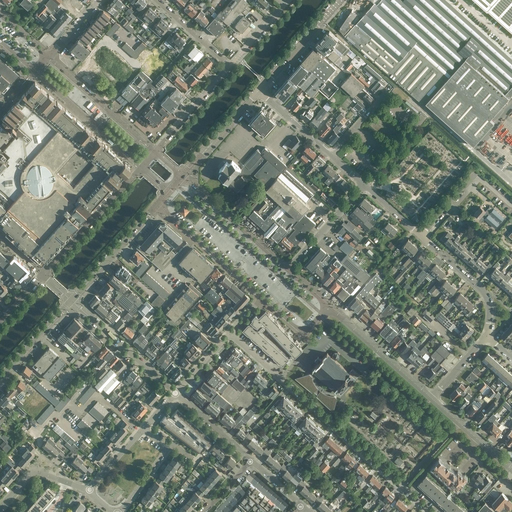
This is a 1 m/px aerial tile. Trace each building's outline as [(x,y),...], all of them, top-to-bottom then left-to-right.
[(33,4),(30,1),(30,0),(22,0),(20,3),(28,10),(33,4)] [(38,19),(43,13),(46,9),(50,14),(56,8),(55,8),(62,0),(48,0),(45,4),(44,4),(34,15),(38,19)] [(79,10),(85,3),(82,0),(77,0),(73,4),(79,10)] [(119,0),(112,0),(112,1),(121,9),(124,5),(122,4),(123,3),(119,0)] [(143,0),(136,8),(139,11),(146,3),(143,0)] [(208,10),(211,6),(203,0),(199,4),(204,8),(205,7),(208,10)] [(244,17),(252,7),(245,0),(231,0),(222,11),(221,10),(218,13),(217,14),(228,25),(239,35),(250,22),(244,17)] [(255,0),(255,1),(258,4),(257,5),(259,7),(260,6),(263,8),(268,3),(265,0),(255,0)] [(511,59),(446,0),(404,0),(403,1),(401,0),(371,0),(374,3),(367,11),(354,5),(351,11),(352,12),(341,28),(340,30),(344,34),(345,35),(345,36),(424,105),(425,103),(473,145),(494,122),(490,119),(511,93),(511,59)] [(511,0),(477,0),(511,30),(511,0)] [(121,9),(112,1),(109,4),(115,9),(117,7),(120,10),(121,9)] [(115,9),(109,4),(106,8),(109,11),(110,12),(116,17),(119,13),(115,9)] [(184,10),(188,13),(195,5),(193,7),(189,4),(184,10)] [(195,5),(188,13),(192,17),(197,11),(196,10),(198,7),(195,5)] [(143,8),(136,16),(143,22),(153,10),(149,7),(146,10),(143,8)] [(143,22),(149,27),(156,19),(153,17),(156,14),(153,10),(143,22)] [(197,22),(203,15),(204,14),(201,10),(194,18),(197,22)] [(102,36),(97,32),(110,17),(106,14),(107,14),(103,11),(100,15),(99,14),(99,15),(93,22),(92,22),(93,23),(86,30),(85,29),(85,30),(86,30),(79,38),(79,37),(78,37),(79,38),(75,42),(77,43),(76,44),(74,44),(69,49),(76,56),(78,54),(83,59),(92,49),(88,45),(91,42),(90,40),(96,33),(100,38),(102,36)] [(49,29),(52,31),(57,35),(72,18),(65,12),(49,29)] [(43,13),(38,19),(42,22),(47,17),(46,16),(47,15),(46,13),(45,15),(43,13)] [(51,14),(42,23),(48,28),(56,19),(51,14)] [(206,27),(217,37),(228,25),(217,14),(214,18),(206,27)] [(204,16),(203,15),(197,22),(203,27),(209,20),(204,16)] [(128,22),(123,17),(119,22),(124,26),(125,26),(128,23),(128,22)] [(156,19),(149,27),(155,32),(165,21),(161,18),(158,21),(156,19)] [(155,32),(161,38),(167,30),(165,28),(168,24),(165,21),(155,32)] [(111,37),(120,26),(116,22),(106,33),(111,37)] [(350,49),(329,31),(324,37),(324,36),(321,40),(316,46),(325,54),(337,64),(343,70),(346,66),(342,63),(340,60),(342,58),(340,56),(343,54),(344,55),(350,49)] [(172,46),(180,36),(176,32),(172,37),(169,35),(165,40),(172,46)] [(145,43),(148,40),(142,35),(140,36),(138,34),(137,36),(145,43)] [(185,40),(180,36),(172,46),(171,47),(175,51),(177,50),(179,52),(183,47),(181,45),(185,40)] [(135,59),(146,46),(142,42),(135,51),(126,43),(122,47),(135,59)] [(197,60),(203,53),(194,46),(187,53),(188,54),(194,60),(195,59),(197,60)] [(336,69),(313,49),(301,63),(324,83),(318,89),(329,99),(339,88),(328,78),(336,69)] [(213,63),(206,56),(203,53),(197,60),(199,62),(200,61),(208,68),(213,63)] [(356,55),(350,62),(358,68),(364,61),(357,55),(357,56),(356,55)] [(196,61),(193,64),(204,73),(208,69),(201,63),(200,65),(198,64),(199,63),(196,61)] [(204,73),(193,64),(192,63),(192,64),(193,65),(192,66),(189,64),(188,65),(188,64),(183,69),(188,73),(190,70),(191,71),(193,70),(194,71),(194,72),(200,78),(204,73)] [(324,83),(301,63),(289,76),(301,87),(304,90),(312,97),(318,89),(324,83)] [(4,64),(0,68),(0,72),(11,83),(12,82),(19,75),(7,65),(7,66),(4,64)] [(378,81),(376,79),(380,75),(372,68),(367,64),(364,68),(375,78),(372,82),(380,90),(384,86),(385,84),(380,79),(379,81),(378,81)] [(184,81),(179,76),(180,75),(173,69),(169,73),(168,72),(165,75),(186,94),(191,88),(185,82),(184,81)] [(125,97),(145,75),(141,71),(121,93),(125,97)] [(0,88),(4,92),(11,83),(0,72),(0,88)] [(364,85),(358,79),(351,73),(341,85),(354,96),(358,92),(369,102),(373,98),(362,88),(364,85)] [(173,86),(161,74),(154,83),(161,90),(162,89),(166,93),(173,86)] [(198,80),(193,75),(191,74),(188,76),(185,79),(186,79),(187,81),(193,86),(198,80)] [(145,75),(125,97),(129,101),(141,88),(140,87),(145,81),(148,77),(145,75)] [(380,90),(372,82),(369,85),(360,76),(358,79),(364,85),(367,88),(370,85),(372,88),(371,88),(377,94),(380,90)] [(297,85),(288,77),(275,92),(284,100),(297,85)] [(149,95),(153,99),(154,97),(161,90),(154,83),(151,80),(139,93),(131,102),(139,109),(141,108),(143,110),(150,102),(147,99),(147,100),(145,99),(149,95)] [(3,155),(6,158),(5,159),(4,160),(9,164),(0,173),(0,191),(2,190),(9,196),(5,201),(9,204),(0,214),(0,224),(8,231),(10,233),(42,262),(49,255),(53,250),(56,252),(80,224),(78,222),(85,215),(92,208),(93,209),(94,207),(95,208),(113,188),(112,187),(114,186),(121,178),(120,178),(124,173),(125,174),(130,168),(124,162),(119,158),(116,156),(117,155),(114,153),(108,147),(105,145),(104,145),(102,143),(103,143),(96,137),(96,138),(91,133),(91,132),(85,127),(83,125),(77,119),(76,119),(71,115),(65,109),(63,107),(57,102),(56,102),(54,100),(48,94),(40,88),(41,87),(35,82),(29,88),(25,93),(21,97),(18,101),(15,105),(14,104),(2,118),(4,119),(2,122),(10,129),(14,132),(17,135),(18,133),(20,135),(16,138),(15,137),(0,153),(0,156),(1,157),(3,155)] [(173,86),(166,93),(177,103),(178,102),(185,94),(174,85),(173,86)] [(177,103),(166,93),(162,89),(161,90),(154,97),(159,102),(170,111),(171,110),(173,108),(174,109),(176,107),(175,106),(177,103)] [(291,107),(294,109),(293,109),(295,110),(296,110),(296,111),(302,105),(299,103),(302,99),(298,96),(297,98),(298,98),(294,103),(291,107)] [(159,102),(154,97),(153,99),(154,100),(142,113),(157,126),(170,111),(159,102)] [(312,107),(317,101),(313,97),(311,100),(312,101),(309,105),(312,107)] [(364,108),(365,106),(355,97),(353,99),(364,108)] [(319,120),(328,111),(332,106),(327,102),(317,113),(318,114),(309,123),(315,128),(321,122),(319,120)] [(359,111),(363,108),(357,103),(354,106),(359,111)] [(262,108),(249,122),(266,137),(277,124),(279,123),(262,108)] [(307,121),(312,116),(310,114),(311,113),(310,111),(308,113),(305,110),(300,115),(307,121)] [(343,113),(342,114),(341,113),(336,118),(337,119),(335,122),(337,124),(344,116),(345,115),(343,113)] [(140,119),(147,126),(151,122),(143,115),(140,119)] [(331,128),(329,126),(331,124),(328,121),(326,123),(326,124),(319,132),(324,136),(331,128)] [(335,130),(327,139),(333,144),(342,133),(338,130),(343,124),(340,121),(333,129),(335,130)] [(1,125),(0,125),(0,134),(8,141),(13,136),(1,125)] [(292,141),(289,139),(283,146),(285,148),(287,146),(289,144),(295,149),(302,142),(296,136),(292,141)] [(302,152),(304,154),(303,155),(300,158),(303,161),(312,150),(307,146),(302,152)] [(264,152),(263,154),(280,170),(281,171),(282,170),(286,165),(270,151),(265,147),(262,151),(264,152)] [(266,185),(280,170),(263,154),(258,150),(245,164),(244,165),(243,165),(241,167),(242,167),(241,169),(232,161),(229,164),(227,162),(220,169),(222,172),(219,175),(228,183),(229,183),(238,191),(248,180),(242,175),(245,174),(247,174),(247,175),(249,175),(249,174),(251,174),(256,176),(256,175),(266,185)] [(316,154),(312,150),(303,161),(305,163),(309,158),(311,160),(316,154)] [(0,214),(9,204),(5,201),(9,196),(2,190),(0,191),(0,173),(9,164),(4,160),(5,159),(6,158),(3,155),(1,157),(0,156),(0,214)] [(318,156),(311,164),(312,164),(305,172),(309,175),(316,168),(317,169),(319,170),(326,163),(318,156)] [(328,185),(334,178),(337,176),(334,173),(336,172),(328,165),(323,172),(329,177),(325,182),(328,185)] [(309,186),(297,175),(287,166),(271,183),(293,203),(303,213),(309,206),(306,203),(316,192),(309,186)] [(351,185),(344,180),(344,179),(343,178),(342,178),(338,174),(334,179),(340,184),(339,184),(346,190),(351,185)] [(314,181),(310,185),(309,186),(316,192),(320,187),(314,181)] [(271,183),(243,214),(263,232),(265,229),(266,230),(264,233),(266,234),(276,223),(281,217),(293,203),(271,183)] [(332,206),(335,202),(330,196),(328,198),(327,197),(327,196),(323,192),(320,195),(332,206)] [(321,205),(324,202),(316,194),(313,197),(321,205)] [(364,199),(359,205),(366,212),(365,213),(368,217),(366,219),(369,221),(373,217),(371,215),(371,212),(368,210),(372,206),(364,199)] [(276,223),(266,234),(268,236),(270,234),(278,241),(303,213),(293,203),(281,217),(276,223)] [(182,208),(180,211),(185,215),(186,214),(187,212),(190,210),(184,206),(182,208)] [(369,221),(366,219),(368,217),(365,213),(357,207),(350,215),(354,218),(352,220),(357,225),(359,223),(367,230),(372,225),(369,222),(369,221)] [(501,222),(504,218),(494,209),(493,210),(490,207),(486,211),(481,207),(475,214),(480,218),(483,215),(486,218),(485,219),(495,228),(499,223),(500,222),(501,222)] [(295,246),(315,224),(304,214),(293,226),(296,228),(291,234),(289,232),(279,242),(288,250),(293,244),(295,246)] [(467,225),(471,221),(469,219),(464,215),(461,219),(465,223),(467,225)] [(474,226),(476,225),(471,221),(467,225),(469,227),(472,229),(474,226)] [(140,244),(138,245),(136,248),(163,271),(178,253),(177,251),(175,253),(171,250),(182,237),(165,222),(164,223),(162,223),(160,222),(141,244),(140,244)] [(357,240),(361,236),(354,229),(354,228),(348,223),(346,224),(344,222),(336,231),(342,236),(346,230),(354,238),(357,240)] [(383,228),(387,232),(393,226),(389,222),(383,228)] [(393,226),(387,232),(392,236),(397,230),(393,226)] [(442,239),(445,242),(450,246),(458,236),(456,238),(455,238),(448,232),(442,239)] [(458,236),(450,246),(454,250),(461,242),(458,240),(460,238),(458,236)] [(406,252),(413,244),(409,240),(402,247),(406,252)] [(348,254),(354,248),(346,241),(340,248),(348,254)] [(461,242),(454,250),(459,254),(464,247),(465,246),(467,244),(464,242),(462,244),(461,242)] [(0,271),(2,270),(5,266),(12,258),(12,255),(3,247),(0,244),(0,271)] [(418,248),(413,244),(406,252),(411,256),(418,248)] [(393,258),(394,256),(400,250),(398,247),(390,256),(393,258)] [(464,247),(459,254),(463,258),(470,250),(469,250),(469,251),(464,247)] [(212,264),(194,248),(193,250),(191,249),(178,263),(199,282),(212,267),(210,266),(212,264)] [(326,253),(320,248),(311,258),(319,265),(317,263),(326,253)] [(352,258),(357,252),(353,249),(348,255),(352,258)] [(372,258),(375,255),(369,249),(366,253),(372,258)] [(149,265),(145,262),(144,262),(141,260),(144,257),(136,250),(129,258),(137,264),(139,263),(142,265),(135,273),(139,277),(149,265)] [(470,250),(463,258),(467,262),(474,254),(470,250)] [(417,261),(420,264),(427,256),(422,252),(414,261),(416,262),(417,261)] [(347,254),(340,261),(347,267),(354,273),(358,277),(364,282),(370,275),(347,254)] [(360,254),(356,259),(363,265),(367,260),(360,254)] [(474,254),(467,262),(472,266),(481,256),(480,256),(478,258),(474,254)] [(330,266),(333,262),(334,262),(329,257),(330,256),(328,255),(320,264),(323,267),(322,267),(323,268),(324,269),(327,264),(330,266)] [(420,264),(418,266),(423,270),(429,264),(432,261),(427,256),(424,259),(420,264)] [(481,256),(472,266),(476,270),(483,262),(480,260),(482,258),(481,256)] [(403,264),(400,268),(402,270),(411,260),(409,257),(403,264)] [(12,258),(5,266),(10,271),(19,279),(25,272),(26,271),(25,268),(25,267),(15,259),(14,260),(12,258)] [(311,258),(308,261),(305,265),(313,272),(316,268),(319,265),(311,258)] [(336,278),(337,278),(346,267),(347,267),(340,261),(337,258),(334,262),(333,262),(330,266),(327,270),(328,271),(321,279),(322,280),(327,285),(335,277),(336,278)] [(411,260),(402,270),(394,280),(395,281),(397,282),(400,279),(398,278),(399,277),(400,278),(408,269),(414,262),(411,260)] [(483,262),(476,270),(481,274),(485,269),(487,271),(492,265),(489,263),(487,266),(483,262)] [(490,275),(494,279),(500,272),(501,272),(501,271),(496,267),(499,265),(496,262),(491,268),(494,270),(490,275)] [(432,278),(435,275),(441,269),(436,264),(427,274),(425,272),(419,279),(417,282),(419,283),(421,280),(422,281),(425,277),(427,278),(430,281),(431,280),(432,278)] [(326,271),(324,269),(323,268),(322,267),(320,265),(314,273),(316,275),(320,278),(326,271)] [(5,266),(2,270),(7,275),(10,271),(5,266)] [(131,273),(128,272),(129,271),(128,271),(124,268),(124,267),(124,268),(122,266),(122,267),(121,268),(120,267),(115,273),(116,273),(124,280),(124,281),(129,275),(131,273)] [(335,292),(347,279),(348,280),(351,276),(354,273),(347,267),(346,267),(337,278),(329,287),(335,292)] [(216,268),(210,275),(213,277),(213,278),(219,271),(216,268)] [(441,269),(435,275),(440,280),(446,273),(441,269)] [(423,270),(417,277),(419,279),(425,272),(423,270)] [(222,273),(219,271),(213,278),(213,277),(211,279),(212,280),(210,282),(210,281),(208,284),(211,287),(214,284),(213,284),(216,281),(216,280),(222,273)] [(499,283),(505,276),(505,275),(501,272),(500,272),(494,279),(499,283)] [(336,293),(340,297),(358,277),(354,273),(351,276),(348,280),(336,293)] [(358,312),(366,304),(361,300),(373,287),(375,289),(383,279),(379,276),(376,273),(367,283),(357,295),(356,295),(352,300),(348,304),(352,307),(353,308),(355,309),(358,312)] [(509,280),(511,278),(507,273),(505,275),(505,276),(499,283),(503,287),(509,280)] [(11,288),(17,281),(10,275),(4,281),(11,288)] [(118,288),(124,293),(124,294),(127,296),(128,297),(131,292),(132,291),(113,275),(109,280),(118,288)] [(208,284),(210,281),(210,282),(212,280),(211,279),(213,277),(210,275),(205,281),(201,286),(203,288),(207,291),(209,289),(211,288),(211,287),(208,284)] [(225,276),(217,284),(224,291),(232,282),(225,276)] [(358,277),(340,297),(344,300),(350,294),(352,295),(353,296),(361,287),(358,285),(355,289),(351,286),(356,281),(361,286),(364,282),(358,277)] [(446,291),(451,285),(446,280),(439,289),(437,287),(432,293),(435,296),(438,292),(440,293),(442,291),(444,293),(446,291)] [(511,282),(509,280),(503,287),(508,291),(511,286),(511,282)] [(110,293),(114,288),(107,282),(103,287),(107,290),(110,293)] [(430,294),(439,284),(437,282),(428,292),(430,294)] [(168,305),(167,306),(167,307),(164,311),(175,321),(198,295),(201,298),(203,295),(190,283),(188,286),(185,283),(185,284),(187,286),(184,288),(185,288),(184,289),(183,288),(182,290),(183,290),(182,291),(177,297),(177,298),(176,297),(174,298),(175,299),(169,306),(168,305)] [(238,288),(233,283),(225,292),(235,301),(243,292),(238,288)] [(408,292),(412,288),(407,283),(403,288),(408,292)] [(457,289),(455,288),(456,287),(453,284),(452,285),(451,285),(446,291),(448,294),(445,297),(446,299),(443,303),(446,305),(451,299),(449,298),(457,289)] [(382,297),(385,299),(388,296),(393,291),(396,287),(394,286),(391,289),(390,288),(382,297)] [(111,294),(110,293),(107,290),(103,287),(98,292),(104,297),(102,299),(109,305),(111,307),(111,306),(111,307),(113,304),(107,299),(111,294)] [(211,288),(209,289),(204,295),(213,304),(220,296),(211,288)] [(164,289),(159,295),(165,299),(170,293),(164,289)] [(141,301),(131,292),(128,297),(133,302),(138,306),(137,306),(140,308),(144,303),(141,301)] [(363,300),(368,304),(373,309),(380,302),(379,301),(382,298),(378,294),(375,297),(370,293),(363,300)] [(452,298),(451,299),(446,305),(444,307),(449,310),(454,304),(457,307),(466,297),(466,296),(465,297),(461,293),(455,300),(452,298)] [(127,322),(128,321),(129,320),(132,317),(140,308),(137,306),(138,306),(133,302),(128,297),(127,296),(124,294),(117,301),(119,303),(123,306),(126,309),(127,310),(129,312),(128,313),(127,312),(121,319),(114,326),(119,331),(124,325),(127,322)] [(237,311),(249,298),(246,294),(237,304),(236,303),(233,307),(237,311)] [(94,307),(100,300),(95,295),(88,303),(94,307)] [(157,309),(165,300),(159,295),(151,304),(157,309)] [(215,302),(218,304),(219,305),(224,300),(220,296),(215,302)] [(466,297),(457,307),(459,308),(461,306),(463,308),(470,301),(466,298),(467,297),(466,297)] [(393,314),(399,307),(401,304),(394,298),(392,300),(392,301),(389,304),(385,308),(371,324),(378,330),(385,322),(381,318),(383,315),(385,317),(388,314),(391,316),(393,314)] [(144,323),(156,310),(146,301),(138,310),(144,315),(140,320),(144,323)] [(472,311),(476,307),(470,301),(463,308),(467,312),(465,314),(467,316),(468,315),(469,316),(473,312),(472,311)] [(201,311),(205,307),(199,302),(196,306),(201,311)] [(94,308),(99,312),(103,307),(99,303),(94,308)] [(225,311),(225,310),(223,308),(219,305),(218,304),(214,309),(219,313),(221,311),(223,313),(224,314),(223,315),(228,321),(232,317),(226,312),(225,311)] [(367,321),(371,324),(385,308),(381,304),(377,308),(371,315),(366,310),(363,314),(359,318),(365,323),(367,321)] [(103,307),(99,312),(103,316),(111,307),(109,305),(106,309),(103,307)] [(104,317),(108,320),(118,308),(114,305),(112,308),(111,307),(111,308),(111,309),(104,317)] [(225,306),(223,308),(225,310),(225,311),(226,312),(232,317),(237,311),(233,307),(232,306),(229,309),(225,306)] [(411,317),(414,314),(417,311),(412,306),(406,312),(411,317)] [(118,308),(108,320),(111,323),(122,311),(118,308)] [(228,321),(222,316),(221,318),(219,317),(219,316),(217,315),(219,313),(214,309),(211,313),(213,315),(224,325),(228,321)] [(257,315),(244,330),(247,333),(283,366),(289,359),(260,332),(261,330),(262,331),(265,327),(266,325),(293,353),(291,354),(291,355),(292,356),(290,358),(292,360),(294,358),(295,356),(296,356),(303,350),(300,346),(301,345),(296,340),(295,341),(269,314),(265,311),(259,316),(257,315)] [(435,317),(432,314),(428,311),(424,315),(423,316),(430,322),(435,317)] [(440,311),(435,317),(442,323),(447,318),(440,311)] [(213,315),(211,313),(215,317),(212,320),(221,329),(224,325),(213,315)] [(416,326),(421,321),(414,315),(409,321),(411,323),(412,322),(416,326)] [(179,329),(181,330),(182,331),(191,321),(196,325),(201,329),(203,327),(193,318),(191,320),(189,319),(179,329)] [(380,332),(383,335),(395,321),(392,318),(380,332)] [(75,319),(64,330),(73,338),(83,326),(75,319)] [(464,320),(462,323),(460,325),(463,328),(470,335),(474,330),(467,324),(467,323),(464,320)] [(395,321),(383,335),(386,338),(396,327),(393,325),(394,323),(395,324),(397,322),(395,321)] [(214,337),(219,331),(210,323),(205,328),(214,337)] [(427,332),(429,329),(422,323),(419,326),(427,332)] [(138,331),(141,333),(143,332),(148,327),(144,324),(138,331)] [(457,326),(454,324),(449,329),(452,332),(457,326)] [(133,333),(135,330),(130,325),(127,328),(126,327),(121,332),(129,339),(134,333),(133,333)] [(470,335),(463,328),(460,325),(458,328),(461,330),(458,333),(460,334),(460,335),(461,336),(462,336),(466,339),(470,335)] [(98,339),(83,326),(73,338),(79,343),(85,348),(91,354),(102,343),(98,339)] [(396,327),(386,338),(389,341),(399,330),(396,327)] [(404,338),(402,336),(403,334),(402,333),(404,331),(402,328),(396,334),(398,336),(392,342),(396,347),(404,338)] [(63,332),(58,338),(66,345),(68,343),(70,344),(71,343),(75,348),(80,353),(85,348),(79,343),(73,338),(64,330),(63,332)] [(145,336),(137,346),(140,349),(145,344),(148,341),(147,340),(152,334),(151,333),(152,331),(151,330),(149,332),(145,336)] [(181,330),(176,337),(178,339),(181,336),(185,339),(188,336),(182,331),(181,330)] [(511,337),(505,331),(501,335),(508,341),(511,344),(511,340),(510,339),(511,337)] [(137,346),(145,336),(141,333),(133,342),(137,346)] [(210,341),(200,333),(198,335),(197,334),(195,337),(196,337),(194,340),(199,345),(199,346),(200,346),(203,349),(205,347),(205,348),(209,343),(210,341)] [(144,352),(147,355),(160,341),(160,340),(159,342),(156,339),(158,337),(156,334),(152,339),(154,341),(152,343),(153,344),(151,346),(152,347),(151,349),(148,347),(144,352)] [(178,347),(174,343),(178,339),(176,337),(169,344),(176,349),(178,347)] [(399,348),(399,349),(401,351),(404,353),(411,345),(413,347),(414,347),(416,349),(420,344),(418,342),(417,343),(412,339),(408,344),(405,342),(399,348)] [(160,341),(147,355),(151,359),(156,353),(153,351),(155,349),(156,350),(158,348),(161,345),(163,343),(160,341)] [(161,356),(158,359),(155,362),(159,365),(163,360),(164,359),(171,351),(171,352),(174,348),(169,344),(165,348),(166,351),(165,352),(164,352),(161,356)] [(192,344),(188,348),(197,356),(201,352),(192,344)] [(441,344),(431,355),(426,361),(431,365),(436,359),(441,364),(451,353),(441,344)] [(430,356),(427,354),(430,351),(426,347),(424,345),(420,350),(422,352),(420,354),(419,354),(412,361),(413,362),(418,366),(421,363),(422,364),(430,356)] [(102,358),(103,356),(109,350),(105,346),(95,357),(95,358),(98,361),(101,358),(102,358)] [(49,380),(65,361),(49,347),(48,349),(33,365),(49,380)] [(235,348),(231,351),(238,357),(242,360),(245,363),(248,360),(243,356),(242,357),(239,354),(241,351),(236,347),(235,348)] [(197,356),(188,348),(184,352),(193,361),(197,356)] [(113,354),(109,350),(103,356),(104,356),(96,365),(100,368),(113,354)] [(422,352),(420,350),(417,353),(413,350),(407,357),(412,361),(419,354),(420,354),(422,352)] [(231,351),(225,358),(233,365),(236,367),(242,360),(238,357),(231,351)] [(335,352),(333,354),(333,357),(332,358),(327,353),(312,369),(314,370),(310,374),(309,373),(297,378),(312,392),(313,391),(318,395),(317,396),(333,410),(336,397),(334,395),(338,391),(341,394),(355,378),(357,376),(357,377),(360,375),(352,368),(349,372),(335,359),(338,359),(340,357),(340,354),(338,352),(335,352)] [(482,360),(487,364),(493,358),(493,357),(492,355),(491,356),(488,353),(482,360)] [(108,370),(119,358),(115,355),(105,366),(106,367),(105,368),(108,370)] [(164,361),(163,360),(159,365),(163,369),(168,362),(170,360),(170,359),(172,357),(169,355),(167,357),(168,357),(166,360),(165,359),(164,361)] [(184,356),(182,359),(176,357),(175,357),(174,358),(173,359),(179,365),(183,369),(184,369),(191,363),(184,356)] [(493,358),(487,364),(491,368),(497,361),(498,361),(496,359),(495,360),(493,358)] [(113,369),(116,372),(118,369),(121,371),(126,365),(121,360),(113,369)] [(231,373),(235,377),(239,373),(233,368),(231,366),(231,367),(224,360),(220,363),(228,370),(227,371),(229,373),(230,372),(231,373)] [(497,361),(491,368),(496,372),(501,365),(502,365),(501,363),(500,364),(497,361)] [(168,374),(172,369),(175,371),(179,368),(178,367),(173,362),(165,370),(168,374)] [(431,379),(438,372),(443,366),(438,362),(427,375),(431,379)] [(182,370),(183,369),(179,365),(178,367),(179,368),(175,371),(176,372),(171,377),(176,380),(184,371),(182,370)] [(501,365),(496,372),(500,376),(506,370),(507,369),(505,367),(505,368),(501,365)] [(35,374),(32,371),(26,366),(21,372),(30,379),(35,374)] [(246,378),(252,371),(246,366),(240,373),(246,378)] [(104,367),(97,375),(100,378),(107,370),(104,367)] [(216,370),(222,375),(223,376),(228,380),(230,378),(232,380),(235,377),(231,373),(229,375),(225,372),(219,367),(216,370)] [(119,381),(114,376),(114,375),(114,374),(111,372),(113,370),(111,368),(94,385),(100,391),(103,388),(108,393),(119,381)] [(506,370),(500,376),(505,380),(510,373),(511,373),(510,371),(509,372),(506,370)] [(133,371),(128,376),(123,381),(124,382),(125,382),(127,385),(132,380),(132,379),(137,374),(133,371)] [(224,380),(213,371),(210,375),(221,385),(225,388),(228,385),(224,381),(224,380)] [(474,383),(478,377),(472,371),(466,378),(469,382),(471,380),(474,383)] [(246,378),(249,381),(255,375),(252,372),(246,378)] [(256,381),(253,384),(255,386),(256,385),(263,377),(258,373),(253,379),(256,381)] [(221,385),(210,375),(206,379),(213,385),(217,389),(218,389),(222,392),(225,388),(221,385)] [(132,382),(134,383),(131,387),(134,390),(137,386),(143,380),(138,376),(132,382)] [(263,377),(256,385),(255,386),(257,388),(260,385),(262,387),(262,388),(263,388),(260,391),(263,394),(268,389),(269,388),(265,384),(268,381),(263,377)] [(20,381),(15,386),(21,391),(26,386),(20,381)] [(78,381),(67,394),(74,400),(76,397),(79,393),(76,390),(82,384),(78,381)] [(199,386),(199,387),(204,391),(207,394),(210,391),(214,394),(216,392),(216,391),(204,381),(202,383),(201,382),(199,385),(200,386),(199,386)] [(145,382),(141,387),(140,387),(138,390),(141,393),(136,398),(138,400),(140,398),(146,392),(150,387),(145,382)] [(481,391),(487,385),(484,382),(478,388),(481,391)] [(455,400),(461,394),(463,395),(470,387),(468,385),(466,388),(461,383),(458,387),(456,389),(450,396),(455,400)] [(486,395),(491,389),(487,385),(480,392),(481,393),(481,394),(482,394),(482,395),(483,395),(484,395),(484,396),(485,395),(486,395)] [(11,398),(16,391),(11,386),(5,393),(11,398)] [(204,391),(199,387),(197,389),(203,394),(205,396),(207,394),(204,391)] [(274,387),(270,390),(268,389),(263,394),(266,396),(268,393),(273,398),(279,391),(274,387)] [(197,400),(203,394),(197,389),(193,394),(194,395),(192,396),(192,395),(191,395),(197,400)] [(494,395),(496,393),(492,389),(487,394),(491,399),(494,395)] [(113,401),(118,395),(113,390),(107,396),(113,401)] [(146,399),(143,396),(140,399),(143,401),(146,404),(148,401),(151,404),(159,395),(154,390),(146,399)] [(21,391),(17,396),(21,400),(25,395),(24,394),(21,391)] [(223,397),(218,393),(213,399),(212,400),(205,407),(205,408),(210,412),(218,403),(223,397)] [(11,410),(14,407),(8,402),(11,400),(4,394),(0,398),(0,403),(4,407),(5,405),(11,410)] [(205,403),(208,400),(205,396),(203,394),(197,400),(203,406),(205,403)] [(468,400),(471,396),(468,394),(465,397),(464,397),(459,403),(463,407),(469,401),(468,400)] [(54,397),(50,401),(56,406),(56,405),(58,403),(60,401),(55,397),(54,397)] [(122,397),(116,404),(119,407),(125,401),(122,397)] [(230,403),(223,397),(218,403),(220,405),(225,409),(230,403)] [(284,397),(280,402),(278,400),(271,407),(274,410),(277,408),(280,411),(289,401),(286,398),(286,399),(284,397)] [(144,406),(146,404),(143,401),(140,399),(140,398),(138,401),(141,403),(137,407),(143,413),(147,409),(144,406)] [(205,407),(211,401),(212,400),(210,398),(208,399),(208,400),(205,403),(203,405),(205,407)] [(18,399),(15,402),(21,407),(23,404),(20,401),(18,399)] [(476,402),(474,400),(467,408),(468,409),(467,410),(468,411),(467,412),(470,415),(471,415),(472,415),(481,405),(482,404),(481,403),(479,401),(478,401),(477,401),(476,402)] [(289,401),(280,411),(285,415),(293,406),(292,405),(292,404),(292,403),(289,401)] [(481,422),(497,404),(494,401),(485,411),(486,412),(484,414),(482,412),(479,415),(476,418),(477,419),(480,422),(480,421),(481,422)] [(510,411),(511,409),(511,407),(505,402),(503,404),(510,411)] [(220,410),(218,407),(220,405),(218,403),(210,412),(215,416),(220,410)] [(233,414),(231,412),(229,414),(228,415),(226,413),(232,406),(230,403),(225,409),(220,415),(222,417),(220,419),(225,423),(230,417),(233,414)] [(139,418),(143,413),(137,407),(134,405),(132,407),(135,410),(130,416),(134,419),(137,416),(139,418)] [(294,407),(293,406),(285,415),(289,419),(298,409),(295,406),(295,407),(294,406),(294,407)] [(17,408),(16,410),(22,415),(25,413),(18,407),(17,408)] [(247,411),(243,407),(239,412),(244,416),(247,411)] [(177,409),(174,413),(172,415),(173,416),(170,420),(165,416),(160,422),(199,452),(204,446),(207,441),(210,438),(177,409)] [(298,409),(289,419),(292,422),(291,424),(294,427),(300,420),(298,418),(302,413),(301,412),(301,411),(298,409)] [(372,411),(369,415),(374,420),(377,416),(372,411)] [(495,419),(497,417),(493,414),(491,415),(488,419),(492,423),(487,428),(492,432),(500,423),(495,419)] [(235,421),(230,417),(225,423),(229,427),(235,421)] [(308,419),(307,417),(302,422),(300,420),(294,427),(297,430),(299,428),(302,431),(312,420),(309,418),(308,419)] [(237,430),(244,422),(241,419),(234,427),(237,430)] [(312,420),(302,431),(307,435),(315,426),(314,425),(315,424),(314,424),(315,423),(312,420)] [(125,429),(129,425),(124,422),(121,425),(122,427),(117,433),(122,437),(127,431),(125,429)] [(500,423),(492,432),(497,437),(502,430),(498,426),(500,424),(500,423)] [(260,434),(264,430),(257,424),(254,428),(260,434)] [(316,427),(315,426),(307,435),(311,439),(320,428),(318,426),(317,427),(317,426),(316,427)] [(244,437),(247,439),(251,435),(248,432),(246,434),(240,428),(236,433),(242,439),(244,437)] [(324,431),(320,428),(311,439),(315,442),(313,444),(316,447),(323,440),(320,438),(325,433),(323,432),(324,431)] [(115,432),(108,439),(113,443),(114,442),(116,443),(122,437),(117,433),(115,432)] [(253,437),(251,435),(247,439),(249,442),(248,444),(254,449),(258,445),(251,439),(253,437)] [(325,441),(322,445),(327,449),(330,446),(330,445),(334,440),(329,436),(325,441)] [(44,438),(42,441),(45,443),(43,445),(49,451),(53,446),(54,444),(56,443),(49,438),(47,440),(44,438)] [(279,444),(272,438),(268,442),(275,448),(279,444)] [(112,449),(110,447),(113,443),(108,439),(105,443),(103,445),(105,447),(102,450),(106,455),(112,449)] [(330,446),(327,449),(329,451),(330,451),(331,450),(332,451),(334,449),(339,444),(334,440),(330,445),(330,446)] [(214,454),(220,448),(215,443),(212,446),(209,443),(207,441),(204,446),(205,447),(206,448),(202,453),(205,456),(206,454),(209,450),(214,454)] [(71,446),(66,442),(64,445),(70,451),(65,456),(63,455),(61,458),(65,462),(67,459),(70,463),(71,462),(73,460),(69,457),(73,452),(75,454),(79,449),(73,444),(71,446)] [(12,447),(7,443),(2,449),(7,453),(12,447)] [(53,446),(49,451),(55,456),(57,454),(60,458),(64,453),(54,444),(53,446)] [(330,451),(329,453),(331,455),(333,453),(337,456),(343,449),(339,444),(334,449),(332,451),(331,450),(330,451)] [(27,448),(22,453),(25,456),(29,460),(34,454),(32,453),(36,449),(31,445),(28,449),(27,448)] [(258,445),(254,449),(260,455),(262,453),(264,455),(268,450),(266,448),(264,450),(258,445)] [(225,452),(220,448),(214,454),(219,458),(217,460),(214,464),(217,466),(224,458),(225,458),(222,455),(225,452)] [(311,458),(318,450),(316,448),(309,456),(311,458)] [(99,459),(101,461),(106,455),(102,450),(96,457),(94,455),(91,459),(95,463),(99,459)] [(271,453),(268,450),(264,455),(267,457),(265,459),(271,465),(275,460),(269,455),(271,453)] [(83,461),(77,455),(76,456),(75,454),(73,452),(69,457),(73,460),(71,462),(77,468),(81,463),(83,461)] [(289,461),(292,458),(284,452),(282,454),(289,461)] [(342,457),(343,457),(341,459),(339,457),(333,464),(335,467),(341,460),(344,462),(345,463),(352,456),(347,452),(342,457)] [(23,467),(29,460),(25,456),(19,463),(17,461),(16,463),(20,466),(21,465),(23,467)] [(356,460),(352,456),(345,463),(344,462),(342,464),(344,466),(345,465),(349,468),(356,460)] [(400,466),(404,461),(399,456),(394,461),(400,466)] [(174,457),(170,462),(177,467),(181,462),(174,457)] [(226,461),(224,458),(217,466),(219,469),(224,464),(230,469),(236,462),(230,457),(226,461)] [(319,467),(323,462),(319,458),(314,463),(319,467)] [(432,468),(433,468),(449,482),(454,477),(452,475),(455,472),(440,459),(432,468)] [(275,460),(271,465),(278,470),(279,468),(282,470),(286,466),(283,464),(281,466),(275,460)] [(325,472),(330,466),(324,461),(319,467),(325,472)] [(170,462),(167,466),(173,471),(177,467),(170,462)] [(19,472),(17,470),(20,466),(16,463),(12,466),(6,472),(9,474),(13,478),(19,472)] [(87,468),(81,463),(77,468),(83,473),(85,471),(89,474),(93,470),(89,467),(87,468)] [(355,468),(360,473),(364,468),(360,463),(355,468)] [(167,466),(163,471),(170,476),(173,471),(167,466)] [(288,468),(286,466),(282,470),(285,473),(283,475),(289,480),(293,476),(286,470),(288,468)] [(369,472),(364,468),(360,473),(358,474),(357,473),(355,476),(357,478),(358,477),(361,479),(358,483),(360,485),(365,480),(363,478),(364,477),(369,472)] [(212,474),(217,479),(221,474),(216,469),(212,474)] [(170,476),(163,471),(159,476),(160,476),(158,479),(163,483),(165,480),(166,481),(170,476)] [(455,472),(452,475),(454,477),(449,482),(454,487),(453,487),(454,488),(453,488),(456,491),(458,488),(467,479),(467,477),(465,475),(463,475),(459,471),(457,473),(455,472)] [(8,484),(13,478),(9,474),(6,472),(1,478),(1,479),(0,480),(5,484),(6,483),(8,484)] [(487,477),(486,476),(486,477),(483,474),(481,476),(479,474),(478,475),(476,473),(471,479),(479,485),(478,485),(479,486),(479,485),(487,477)] [(212,474),(208,478),(213,483),(217,479),(212,474)] [(251,475),(246,481),(251,485),(256,479),(251,475)] [(371,486),(377,479),(373,475),(368,480),(367,481),(365,480),(360,485),(363,488),(367,483),(370,485),(371,486)] [(447,494),(426,475),(418,484),(448,511),(466,511),(467,511),(450,496),(453,493),(451,491),(447,494)] [(293,476),(289,480),(295,486),(297,484),(300,486),(303,482),(301,479),(299,481),(293,476)] [(490,480),(487,477),(479,485),(479,486),(483,490),(486,492),(491,486),(489,484),(490,483),(488,481),(490,480)] [(209,488),(213,483),(208,478),(204,483),(209,488)] [(163,483),(158,479),(156,481),(152,486),(164,495),(166,493),(163,491),(163,490),(161,489),(163,486),(161,485),(163,483)] [(261,483),(256,479),(251,485),(255,489),(261,483)] [(382,483),(377,479),(371,486),(370,485),(368,487),(370,490),(372,487),(376,490),(382,483)] [(306,484),(303,482),(300,486),(302,488),(300,490),(306,496),(310,491),(304,486),(306,484)] [(204,483),(199,487),(198,486),(196,489),(198,490),(203,494),(205,492),(205,493),(209,488),(204,483)] [(265,488),(261,483),(255,489),(260,493),(265,488)] [(48,485),(24,511),(39,511),(46,504),(49,500),(53,497),(56,492),(48,485)] [(163,497),(164,495),(152,486),(148,491),(155,496),(157,493),(160,495),(163,497)] [(381,492),(380,493),(378,492),(375,495),(371,499),(374,501),(379,495),(381,497),(379,500),(378,501),(379,502),(377,503),(378,504),(380,503),(381,503),(383,501),(381,499),(383,496),(384,497),(390,491),(386,487),(381,492)] [(270,492),(265,488),(260,493),(264,498),(270,492)] [(468,495),(462,489),(459,492),(465,498),(468,495)] [(203,494),(198,490),(196,493),(195,492),(191,496),(197,501),(201,497),(203,494)] [(245,495),(238,490),(234,494),(241,500),(245,495)] [(152,500),(155,496),(148,491),(145,495),(152,500)] [(310,491),(306,496),(313,501),(315,499),(317,501),(323,494),(320,492),(318,495),(316,497),(310,491)] [(395,495),(390,491),(384,497),(383,496),(381,499),(383,501),(384,500),(387,503),(388,502),(395,495)] [(478,500),(481,496),(475,491),(472,495),(478,500)] [(274,496),(270,492),(264,498),(269,502),(274,496)] [(503,493),(502,494),(493,504),(500,510),(498,511),(506,511),(509,509),(510,511),(511,508),(511,498),(509,496),(508,498),(503,493)] [(234,494),(230,499),(237,504),(241,500),(234,494)] [(323,499),(325,496),(323,494),(317,501),(320,504),(318,506),(324,511),(328,507),(322,501),(323,499)] [(473,505),(461,494),(459,496),(471,507),(473,505)] [(145,495),(141,500),(148,505),(152,500),(145,495)] [(197,501),(191,496),(187,501),(193,506),(195,504),(197,501)] [(279,500),(274,496),(269,502),(274,506),(279,500)] [(70,507),(75,500),(72,497),(66,504),(70,507)] [(399,507),(403,502),(399,498),(392,505),(396,508),(397,509),(399,507)] [(183,505),(189,510),(193,506),(187,501),(185,499),(181,504),(183,505)] [(237,504),(230,499),(226,503),(233,509),(237,504)] [(283,504),(279,500),(274,506),(278,510),(283,504)] [(83,511),(85,510),(83,508),(84,507),(79,502),(72,510),(74,511),(83,511)] [(408,507),(403,502),(399,507),(403,511),(408,507)] [(493,511),(495,511),(485,502),(480,509),(477,506),(470,511),(493,511)] [(226,503),(222,507),(227,511),(229,511),(233,509),(226,503)]
